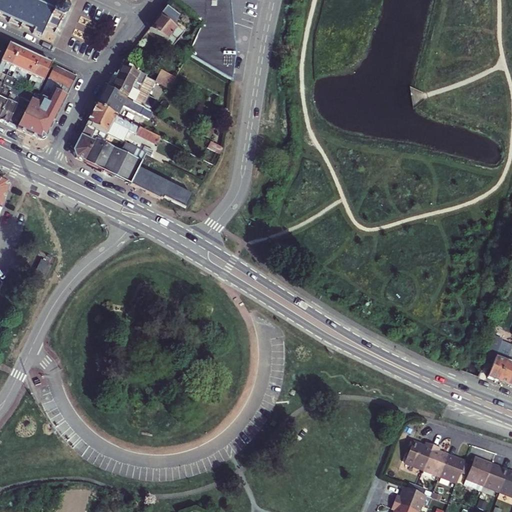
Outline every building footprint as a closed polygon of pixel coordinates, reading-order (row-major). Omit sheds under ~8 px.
[(32,34),(41,39),(47,27),(56,31),(55,33),(57,34),(58,32),(60,33),(61,31),(59,30),(67,12),(69,13),(70,10),(68,9),(69,7),(66,6),(65,8),(57,4),(58,0),(0,0),(0,17),(9,22),(7,24),(9,25),(10,24),(19,28),(19,29),(21,31),(23,27),(33,32),(32,34)] [(229,0),(173,0),(173,1),(202,24),(188,56),(231,82),(235,52),(229,0)] [(177,17),(167,8),(149,32),(164,42),(163,44),(170,49),(183,32),(173,24),(177,17)] [(102,50),(113,27),(101,22),(90,44),(102,50)] [(4,67),(10,69),(18,51),(8,46),(0,63),(0,75),(4,67)] [(16,82),(28,55),(18,51),(10,69),(14,71),(10,80),(16,82)] [(25,76),(32,79),(40,61),(28,55),(16,82),(21,85),(25,76)] [(38,82),(34,90),(39,93),(51,66),(40,61),(32,79),(38,82)] [(114,79),(108,90),(134,104),(143,109),(150,113),(156,102),(149,98),(155,85),(153,83),(122,67),(115,79),(114,79)] [(55,68),(43,93),(51,97),(53,92),(65,98),(75,77),(55,68)] [(168,91),(174,80),(160,72),(153,83),(155,85),(168,91)] [(0,116),(10,95),(16,82),(10,80),(6,78),(4,82),(3,83),(1,88),(0,90),(0,116)] [(17,98),(23,85),(21,85),(16,82),(10,95),(17,98)] [(134,104),(108,90),(104,89),(95,106),(116,117),(122,106),(140,116),(143,109),(134,104)] [(29,102),(25,111),(15,131),(38,141),(45,139),(65,98),(53,92),(51,97),(43,93),(41,97),(49,100),(47,104),(40,101),(38,106),(29,102)] [(0,123),(15,131),(25,111),(18,108),(21,100),(17,98),(10,95),(0,116),(0,123)] [(116,117),(95,106),(86,124),(107,135),(112,124),(139,139),(143,131),(116,117)] [(150,113),(143,109),(140,116),(138,119),(155,127),(160,118),(150,113)] [(76,159),(84,163),(95,139),(121,152),(124,144),(107,135),(86,124),(72,151),(76,159)] [(143,131),(139,139),(146,142),(150,135),(143,131)] [(146,142),(155,146),(158,139),(150,135),(146,142)] [(111,175),(128,184),(137,167),(144,154),(124,144),(121,152),(95,139),(84,163),(111,175)] [(221,149),(209,143),(206,149),(218,156),(221,149)] [(32,275),(42,280),(52,263),(43,257),(32,275)] [(498,383),(511,350),(501,347),(488,379),(498,383)] [(511,350),(498,383),(508,387),(511,378),(511,350)] [(400,465),(419,472),(429,448),(420,444),(418,448),(408,444),(400,465)] [(419,472),(436,478),(444,457),(434,454),(436,450),(429,448),(419,472)] [(444,457),(436,478),(452,484),(455,476),(460,463),(444,457)] [(466,465),(461,478),(459,484),(477,491),(479,486),(487,466),(469,459),(466,465)] [(466,465),(460,463),(455,476),(461,478),(466,465)] [(503,472),(487,466),(479,486),(495,492),(503,472)] [(511,493),(511,475),(503,472),(495,492),(510,498),(511,493)] [(392,498),(389,505),(405,511),(414,511),(420,498),(400,490),(396,500),(392,498)]
